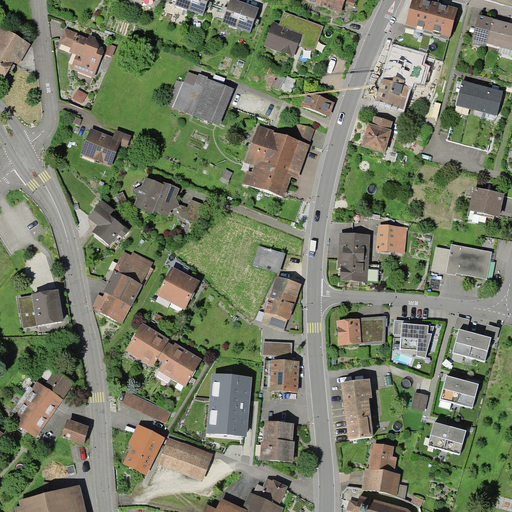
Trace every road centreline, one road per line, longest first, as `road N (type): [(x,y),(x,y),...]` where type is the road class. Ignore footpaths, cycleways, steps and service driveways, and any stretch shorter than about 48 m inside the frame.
road 1 (tertiary): [(393,0),(341,128),(321,205),(313,295)]
road 2 (secondary): [(97,407),(65,234),(26,154)]
road 3 (tertiary): [(313,295),(326,494)]
road 4 (residential): [(313,295),(501,308)]
road 5 (residential): [(38,0),(51,113),(26,154)]
